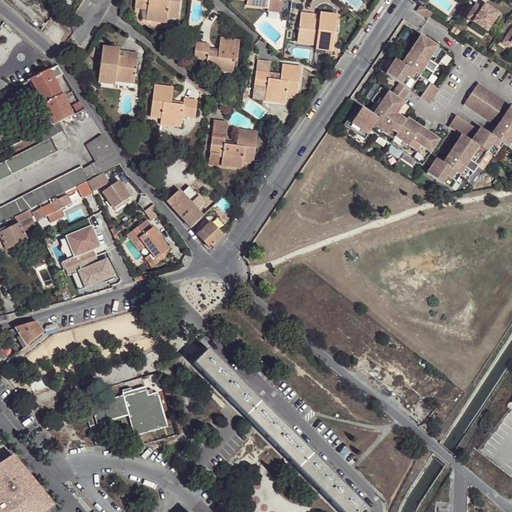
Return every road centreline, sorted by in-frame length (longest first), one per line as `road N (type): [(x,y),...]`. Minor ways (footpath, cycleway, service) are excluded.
road 1 (unclassified): [(210,266),(509,511)]
road 2 (unclassified): [(0,7),(62,63),(130,172),(210,266)]
road 3 (unclassified): [(210,266),(276,185),(402,0)]
road 4 (unclassified): [(210,266),(0,326)]
